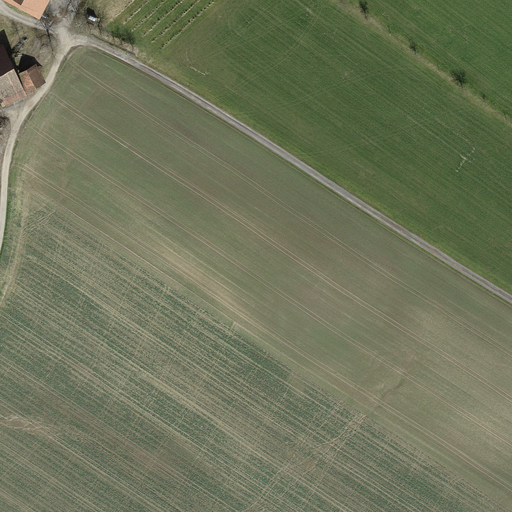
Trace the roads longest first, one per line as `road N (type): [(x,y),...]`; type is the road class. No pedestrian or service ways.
road 1 (track): [(511,298),(120,55),(0,3)]
road 2 (track): [(75,39),(16,134),(0,239)]
